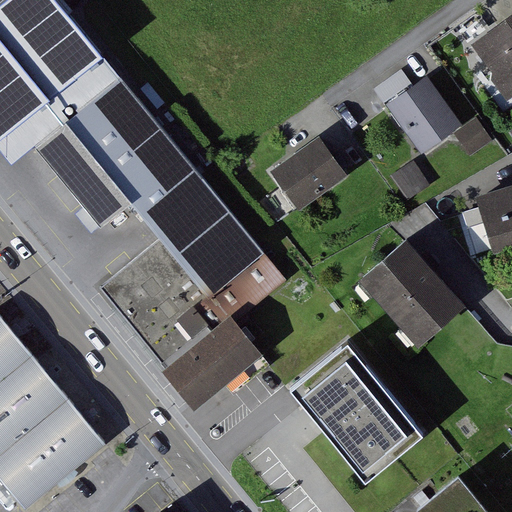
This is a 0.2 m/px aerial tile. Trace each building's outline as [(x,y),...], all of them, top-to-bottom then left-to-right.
[(232,313),(239,321),(291,279),(66,0),(15,0),(0,12),(0,144),(19,168),(44,149),(108,228),(135,207),(162,240),(106,285),(169,364),(232,313)] [(511,22),(477,47),(511,95),(511,22)] [(465,125),(433,78),(392,106),(424,153),(465,125)] [(467,150),(491,137),(481,120),(458,133),(467,150)] [(308,209),(348,179),(321,142),(281,171),(308,209)] [(393,172),(406,195),(428,182),(415,159),(393,172)] [(511,190),(484,198),(499,250),(511,246),(511,190)] [(468,308),(410,243),(363,285),(421,350),(468,308)] [(0,466),(32,506),(110,442),(3,312),(0,314),(0,466)] [(202,405),(265,354),(239,321),(232,313),(169,364),(202,405)] [(427,436),(348,337),(286,386),(365,485),(427,436)] [(371,511),(296,417),(234,466),(270,511),(371,511)] [(492,511),(458,473),(413,511),(492,511)]
